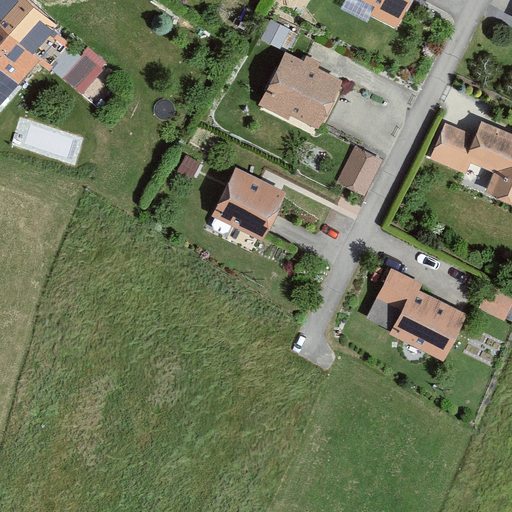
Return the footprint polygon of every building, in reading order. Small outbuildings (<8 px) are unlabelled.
[(28,0),(0,0),(0,98),(61,28),(28,0)] [(408,0),(371,0),(374,1),(370,10),(398,23),(408,0)] [(86,91),(111,57),(88,40),(78,53),(64,42),(48,63),(86,91)] [(337,73),(284,47),(260,95),(313,121),(337,73)] [(444,115),(430,151),(461,164),(466,152),(497,165),(489,185),(511,193),(511,127),(476,113),(471,126),(444,115)] [(354,142),(338,179),(367,191),(383,154),(354,142)] [(281,189),(229,164),(207,211),(258,235),(281,189)] [(389,263),(376,292),(399,303),(387,328),(441,355),(464,308),(418,286),(422,279),(389,263)] [(511,293),(493,284),(483,303),(505,315),(511,300),(511,293)]
